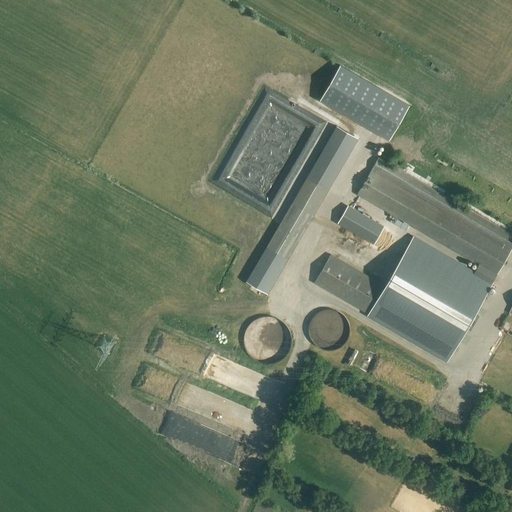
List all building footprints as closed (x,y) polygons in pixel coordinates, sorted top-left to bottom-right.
[(345,68),(325,103),(386,138),(406,103),(345,68)] [(279,225),(246,282),(247,282),(264,292),(267,294),(311,218),(330,186),(340,170),(358,138),(338,126),(337,125),(319,155),(312,169),(291,203),(279,225)] [(361,159),(369,146),(365,143),(357,156),(361,159)] [(369,146),(366,154),(375,158),(379,151),(369,146)] [(496,273),(510,249),(511,244),(511,234),(378,157),(371,169),(358,193),(496,273)] [(390,277),(386,284),(383,290),(370,312),(370,313),(449,357),(465,328),(468,322),(475,310),(481,300),(486,291),(491,283),(415,237),(414,237),(405,252),(397,266),(396,267),(390,277)] [(372,276),(353,265),(340,258),(330,253),(314,282),(333,292),(360,307),(370,312),(383,290),(386,284),(383,282),(382,281),(373,276),(372,276)] [(333,335),(318,336),(319,345),(349,343),(347,314),(341,315),(341,323),(335,323),(336,329),(332,329),(333,335)] [(456,417),(462,419),(466,408),(460,406),(456,417)]
